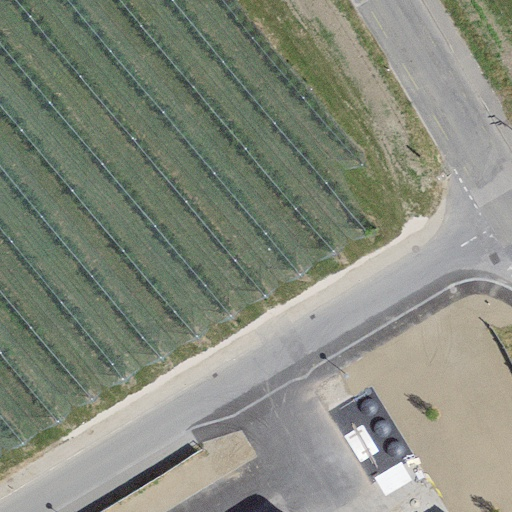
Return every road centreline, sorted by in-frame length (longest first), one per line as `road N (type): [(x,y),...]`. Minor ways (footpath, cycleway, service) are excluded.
road 1 (unclassified): [(19,511),(511,217)]
road 2 (unclassified): [(385,0),(511,213)]
